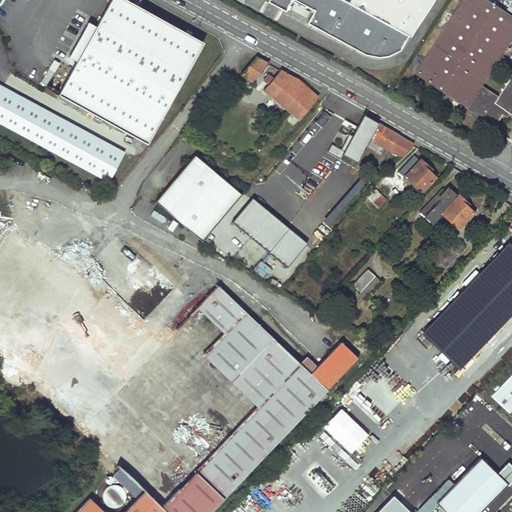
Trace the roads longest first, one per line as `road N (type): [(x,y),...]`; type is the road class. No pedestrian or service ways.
road 1 (unclassified): [(192,0),(511,180)]
road 2 (unknown): [(511,439),(455,449),(407,496)]
